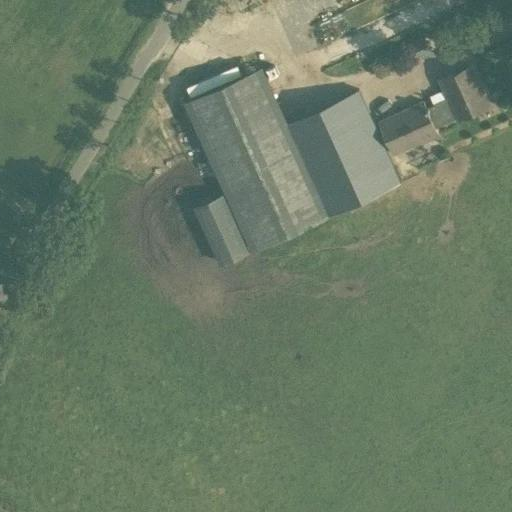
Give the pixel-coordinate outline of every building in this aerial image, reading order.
[(403,53),(407,63),(432,52),(427,42),(403,53)] [(397,67),(391,55),(375,63),(381,74),(397,67)] [(440,78),(458,118),(489,103),(471,64),(440,78)] [(381,166),(380,163),(383,161),(371,136),(368,137),(353,105),(349,94),(285,122),(261,67),(187,99),(252,245),(325,213),(317,194),(381,166)] [(423,99),(378,120),(393,154),(438,134),(423,99)] [(224,191),(194,205),(221,263),(251,249),(224,191)]
